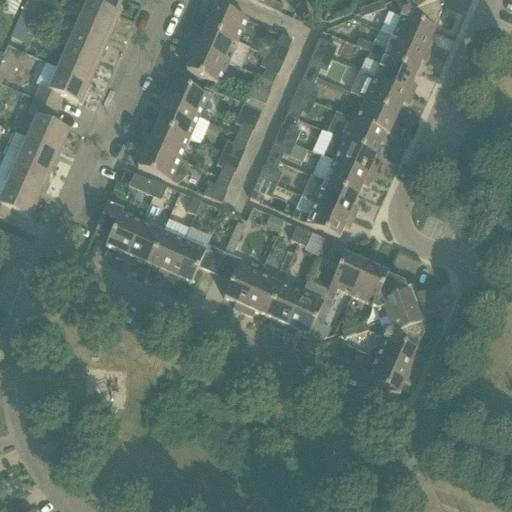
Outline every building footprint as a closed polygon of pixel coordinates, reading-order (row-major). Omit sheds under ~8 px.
[(2,16),(13,21),(21,3),(15,0),(7,0),(0,15),(2,16)] [(27,0),(26,5),(37,9),(41,0),(27,0)] [(78,0),(78,2),(86,6),(86,5),(119,19),(125,4),(122,3),(123,0),(78,0)] [(241,0),(279,17),(283,9),(263,0),(241,0)] [(403,0),(397,3),(401,13),(436,6),(437,6),(434,0),(403,0)] [(370,8),(373,16),(384,12),(381,4),(370,8)] [(86,6),(76,27),(106,40),(109,33),(112,34),(119,19),(86,5),(86,6)] [(399,18),(434,34),(434,33),(433,32),(440,15),(436,6),(401,13),(399,18)] [(204,31),(237,45),(247,24),(209,7),(204,18),(209,20),(204,31)] [(358,12),(361,20),(373,16),(370,8),(358,12)] [(16,26),(27,31),(34,16),(23,11),(16,26)] [(0,20),(0,32),(6,35),(13,21),(2,16),(0,20)] [(392,40),(430,57),(434,47),(429,45),(434,34),(399,18),(399,19),(401,20),(392,40)] [(106,40),(76,27),(62,21),(52,42),(67,47),(100,62),(106,49),(103,48),(106,40)] [(10,40),(21,45),(27,31),(16,26),(10,40)] [(190,49),(228,66),(237,45),(204,31),(199,42),(194,39),(190,49)] [(369,54),(416,75),(420,65),(426,67),(430,57),(392,40),(378,34),(372,46),(369,54)] [(265,57),(282,65),(288,52),(292,43),(280,38),(277,46),(271,44),(265,57)] [(362,43),(359,50),(369,54),(372,47),(362,43)] [(100,62),(67,47),(58,70),(87,83),(90,76),(93,77),(97,69),(100,62)] [(203,82),(218,88),(228,66),(190,49),(185,59),(191,62),(185,74),(203,82)] [(374,82),(411,99),(416,89),(411,86),(416,75),(369,54),(359,50),(359,51),(369,55),(366,62),(380,68),(374,82)] [(308,68),(304,76),(316,81),(319,73),(308,68)] [(87,83),(58,70),(47,93),(40,90),(34,102),(48,108),(48,107),(56,111),(61,100),(80,108),(87,92),(84,91),(87,83)] [(265,72),(261,81),(273,86),(277,77),(265,72)] [(304,76),(300,85),(312,90),(316,81),(304,76)] [(261,81),(258,89),(269,94),(273,86),(261,81)] [(364,103),(397,117),(402,106),(407,108),(411,99),(374,82),(364,103)] [(160,105),(198,122),(207,100),(174,86),(169,97),(164,95),(160,105)] [(246,100),(243,107),(260,114),(263,107),(246,100)] [(47,110),(48,108),(34,102),(28,116),(35,119),(25,140),(56,154),(59,147),(62,149),(68,133),(50,125),(55,113),(47,110)] [(389,140),(393,141),(397,131),(392,128),(397,117),(364,103),(355,123),(355,124),(389,139),(389,140)] [(156,128),(188,142),(198,122),(160,105),(155,115),(160,117),(156,128)] [(290,110),(286,119),(297,124),(301,115),(290,110)] [(332,139),(342,143),(375,158),(380,147),(385,149),(389,140),(389,139),(355,124),(355,123),(352,121),(351,123),(340,118),(331,138),(332,139)] [(276,139),(294,147),(299,135),(293,133),(297,124),(285,119),(281,127),(278,136),(276,139)] [(141,147),(185,166),(186,165),(180,163),(188,142),(156,128),(151,139),(146,137),(141,147)] [(239,130),(236,138),(248,143),(251,136),(251,135),(239,130)] [(56,154),(25,140),(14,136),(4,158),(49,178),(55,163),(52,162),(56,154)] [(233,144),(232,146),(236,148),(244,152),(246,148),(248,143),(236,138),(234,143),(233,144)] [(267,160),(279,166),(283,157),(300,165),(307,152),(300,149),(300,150),(294,147),(276,139),(271,152),(267,160)] [(332,139),(323,160),(333,164),(371,181),(375,171),(370,169),(375,158),(342,143),(332,139)] [(156,179),(176,188),(177,187),(178,187),(186,179),(187,167),(185,166),(141,147),(137,157),(142,159),(137,171),(156,179)] [(49,178),(4,158),(0,168),(0,181),(37,197),(40,190),(43,192),(49,178)] [(258,181),(276,189),(281,177),(275,174),(279,166),(267,160),(263,169),(258,181)] [(324,185),(357,199),(361,188),(367,191),(371,181),(333,164),(324,185)] [(221,172),(218,180),(229,185),(233,177),(221,172)] [(310,179),(301,200),(315,206),(353,223),(357,213),(352,210),(357,199),(324,185),(310,179)] [(214,188),(214,189),(226,194),(226,193),(228,190),(229,185),(218,180),(214,188)] [(0,222),(6,225),(11,214),(29,222),(36,206),(34,205),(37,197),(0,181),(0,222)] [(144,197),(152,201),(158,187),(151,183),(144,197)] [(152,201),(160,204),(166,190),(158,187),(152,201)] [(253,194),(249,202),(257,205),(261,197),(253,194)] [(186,215),(194,219),(200,205),(192,201),(186,215)] [(122,211),(107,205),(95,232),(110,238),(105,249),(117,255),(114,260),(124,264),(141,226),(119,216),(122,211)] [(320,234),(338,242),(343,230),(348,232),(353,223),(315,206),(308,221),(294,215),(291,221),(320,234)] [(124,264),(134,269),(137,263),(148,268),(162,235),(141,226),(124,264)] [(232,312),(242,316),(259,278),(238,268),(240,263),(231,259),(244,229),(237,226),(231,240),(230,240),(223,256),(213,278),(230,285),(223,301),(235,306),(232,312)] [(289,244),(297,247),(303,234),(295,230),(289,244)] [(178,282),(190,287),(197,271),(213,278),(223,256),(213,251),(207,248),(210,240),(189,231),(183,245),(183,244),(166,283),(176,287),(178,282)] [(297,247),(305,251),(311,237),(303,234),(297,247)] [(156,278),(166,283),(183,244),(162,235),(148,268),(158,273),(156,278)] [(318,257),(326,260),(332,246),(324,243),(318,257)] [(323,304),(331,307),(337,294),(351,300),(368,262),(358,257),(355,263),(344,257),(335,276),(328,292),(323,304)] [(370,310),(371,310),(386,276),(375,271),(377,266),(368,262),(351,300),(371,308),(370,310)] [(371,310),(377,313),(407,294),(403,286),(386,278),(387,277),(386,276),(371,310)] [(242,316),(252,320),(255,315),(264,319),(279,287),(259,278),(242,316)] [(274,330),(284,334),(301,296),(279,287),(264,319),(276,325),(274,330)] [(377,313),(381,324),(432,304),(428,294),(410,301),(408,294),(407,294),(377,313)] [(284,334),(294,339),(296,334),(308,339),(322,306),(301,296),(284,334)] [(381,324),(385,334),(420,328),(421,328),(418,321),(436,314),(432,304),(381,324)] [(352,330),(356,338),(367,334),(364,325),(352,330)] [(382,340),(417,355),(418,354),(416,353),(423,337),(420,328),(385,334),(382,340)] [(341,335),(344,343),(356,338),(352,330),(341,335)] [(375,362),(413,378),(417,369),(412,366),(417,355),(382,340),(382,341),(384,342),(377,357),(375,362)] [(316,348),(312,359),(329,367),(332,361),(329,354),(316,348)] [(352,377),(398,398),(404,386),(409,388),(413,378),(375,362),(369,376),(355,370),(352,377)]
